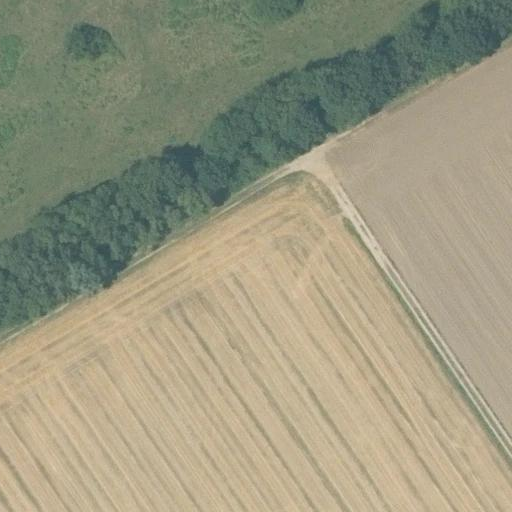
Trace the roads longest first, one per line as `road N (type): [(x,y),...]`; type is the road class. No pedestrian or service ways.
road 1 (track): [(0,360),(78,317),(309,155),(511,36)]
road 2 (track): [(511,445),(309,155)]
